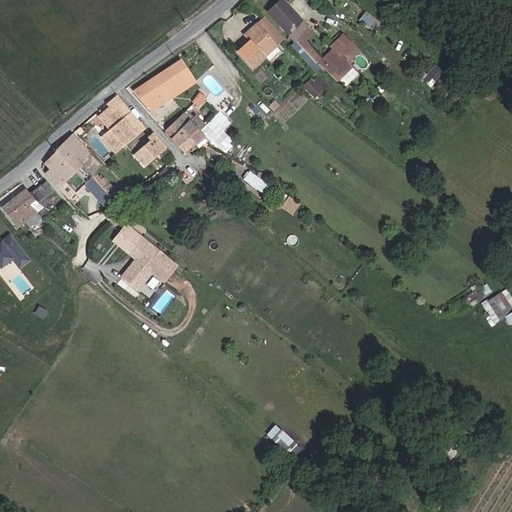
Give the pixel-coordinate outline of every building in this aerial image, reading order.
[(293,41),(305,27),(281,0),(267,12),(293,41)] [(239,52),(253,67),(275,46),(256,25),(245,35),(251,41),(239,52)] [(350,68),(345,63),(357,52),(342,36),(331,46),(337,51),(323,64),(338,80),(350,68)] [(180,60),(135,91),(149,113),(195,82),(180,60)] [(314,97),(327,85),(316,74),(303,86),(314,97)] [(121,121),(131,112),(116,95),(106,104),(109,107),(121,121)] [(202,95),(193,103),(197,108),(206,100),(202,95)] [(231,117),(247,103),(244,100),(229,115),(231,117)] [(258,124),(267,116),(253,101),(244,109),(258,124)] [(121,121),(109,107),(99,116),(111,129),(121,121)] [(204,136),(199,131),(204,126),(194,115),(193,117),(186,110),(164,131),(171,138),(182,128),(195,143),(204,136)] [(121,121),(111,129),(111,130),(103,137),(116,152),(117,151),(144,127),(131,112),(121,121)] [(183,152),(195,143),(182,128),(171,138),(183,152)] [(78,164),(88,152),(71,134),(55,150),(56,151),(63,158),(72,168),(78,164)] [(134,156),(143,166),(165,147),(153,134),(149,138),(151,140),(134,156)] [(43,163),(51,171),(63,158),(56,151),(43,163)] [(95,172),(101,166),(88,152),(78,164),(91,176),(95,172)] [(91,176),(78,164),(72,168),(63,158),(51,171),(46,175),(60,189),(60,188),(66,182),(76,193),(84,185),(107,210),(115,202),(98,183),(91,176)] [(98,183),(102,179),(95,172),(91,176),(98,183)] [(267,196),(272,189),(249,173),(244,179),(267,196)] [(115,202),(121,197),(104,178),(102,179),(98,183),(115,202)] [(37,202),(53,191),(47,181),(30,194),(26,189),(1,208),(17,228),(25,222),(29,227),(41,218),(30,204),(35,200),(37,202)] [(70,198),(76,193),(66,182),(60,188),(70,198)] [(288,195),(281,206),(294,215),(301,203),(288,195)] [(133,245),(144,232),(120,213),(109,225),(133,245)] [(0,265),(1,268),(12,260),(19,269),(31,260),(10,231),(0,239),(0,238),(0,265)] [(155,252),(141,240),(128,256),(135,262),(121,278),(137,291),(151,274),(163,284),(175,268),(161,256),(159,259),(153,254),(155,252)] [(59,310),(66,299),(51,290),(44,302),(59,310)] [(153,305),(159,311),(174,297),(167,291),(153,305)] [(499,321),(511,314),(497,294),(486,301),(499,321)] [(292,459),(302,449),(277,423),(267,433),(292,459)]
